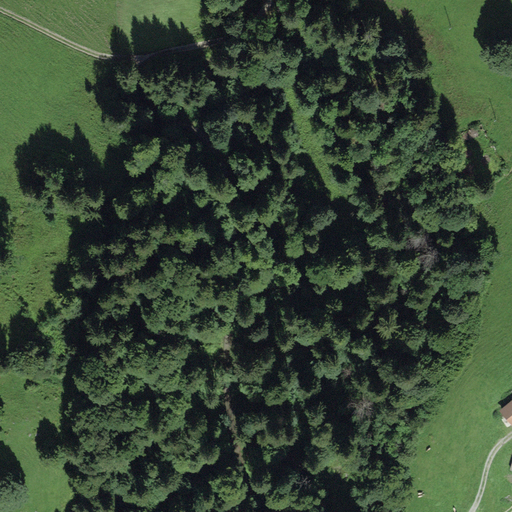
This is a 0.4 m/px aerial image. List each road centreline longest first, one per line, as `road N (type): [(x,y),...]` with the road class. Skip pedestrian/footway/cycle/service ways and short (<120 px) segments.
road 1 (track): [(249,511),(226,401),(229,184),(206,138),(160,118),(136,92),(141,66),(152,57)]
road 2 (track): [(152,57),(106,54),(0,6)]
road 3 (track): [(152,57),(235,34),(270,0)]
